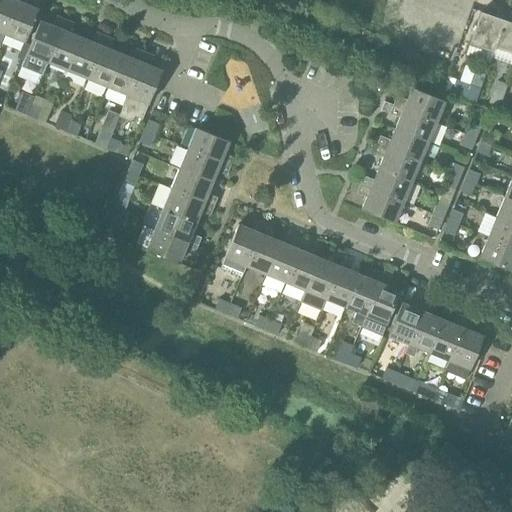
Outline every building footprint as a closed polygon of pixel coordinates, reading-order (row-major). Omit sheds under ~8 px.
[(0,0),(0,31),(4,34),(17,0),(0,0)] [(25,42),(38,10),(26,5),(28,0),(17,0),(4,34),(24,42),(25,42)] [(480,12),(469,44),(492,53),(494,47),(503,21),(480,12)] [(23,59),(20,66),(22,67),(41,75),(46,62),(64,20),(56,16),(52,26),(41,22),(39,21),(30,44),(23,59)] [(64,20),(46,62),(63,70),(65,70),(79,37),(69,33),(73,23),(64,20)] [(511,23),(503,21),(494,47),(511,53),(511,23)] [(79,37),(65,70),(85,79),(103,36),(94,32),(90,42),(79,37)] [(103,36),(85,79),(105,87),(119,54),(108,49),(112,40),(103,36)] [(24,42),(18,57),(23,59),(30,44),(24,42)] [(119,54),(105,87),(126,96),(144,53),(144,51),(136,48),(135,50),(131,59),(130,59),(119,54)] [(126,96),(118,116),(131,121),(132,122),(133,118),(134,116),(141,119),(145,108),(147,105),(161,72),(148,67),(153,57),(153,55),(144,51),(144,53),(126,96)] [(447,77),(442,91),(451,94),(475,103),(485,74),(474,71),(470,85),(456,80),(447,77)] [(496,80),(487,106),(498,110),(507,84),(496,80)] [(443,101),(410,88),(405,100),(395,96),(391,105),(434,123),(443,101)] [(15,110),(25,114),(29,104),(32,96),(32,95),(21,90),(13,109),(15,110)] [(380,111),(388,114),(391,105),(384,102),(380,111)] [(31,104),(29,104),(25,114),(26,115),(34,118),(39,108),(31,104)] [(426,143),(434,123),(391,105),(388,114),(397,118),(393,129),(426,143)] [(64,131),(71,114),(61,110),(54,127),(64,131)] [(153,135),(157,124),(147,120),(143,131),(153,135)] [(76,136),(80,126),(69,121),(64,131),(76,136)] [(475,138),(479,127),(468,122),(463,134),(475,138)] [(108,138),(111,132),(100,127),(93,143),(104,148),(108,138)] [(229,167),(232,158),(222,154),(227,142),(194,128),(185,149),(229,167)] [(426,143),(393,129),(388,140),(379,136),(375,145),(418,162),(426,143)] [(490,145),(495,133),(483,129),(479,140),(490,145)] [(148,146),(153,135),(143,131),(139,142),(148,146)] [(470,150),(475,138),(463,134),(459,145),(470,150)] [(116,152),(119,143),(108,138),(104,148),(116,152)] [(486,156),(490,145),(479,140),(474,151),(486,156)] [(409,183),(418,162),(375,145),(371,154),(381,158),(377,169),(409,183)] [(225,175),(229,167),(185,149),(177,169),(211,183),(215,171),(225,175)] [(137,174),(141,164),(131,160),(127,170),(137,174)] [(458,178),(463,167),(451,162),(447,174),(458,178)] [(212,207),(216,198),(206,194),(211,183),(177,169),(169,189),(212,207)] [(409,183),(377,169),(372,180),(362,176),(359,185),(401,202),(409,183)] [(474,185),(479,174),(467,169),(463,180),(474,185)] [(132,185),(137,174),(127,170),(122,181),(132,185)] [(453,190),(458,178),(447,174),(442,185),(453,190)] [(511,177),(511,178),(503,196),(511,200),(511,177)] [(470,196),(474,185),(463,180),(458,192),(470,196)] [(393,223),(401,202),(359,185),(355,194),(365,198),(360,209),(393,223)] [(208,215),(212,207),(169,189),(161,209),(194,223),(198,211),(208,215)] [(503,198),(495,217),(511,223),(511,200),(503,196),(503,198)] [(120,215),(125,204),(115,200),(110,211),(120,215)] [(442,219),(447,208),(436,203),(431,214),(442,219)] [(196,247),(199,238),(189,234),(194,223),(161,209),(152,229),(196,247)] [(457,225),(462,214),(453,210),(448,221),(457,225)] [(116,226),(120,215),(110,211),(106,222),(116,226)] [(438,229),(442,219),(431,214),(427,225),(438,229)] [(495,218),(487,237),(511,247),(511,223),(495,217),(495,218)] [(224,258),(220,268),(239,277),(240,277),(245,266),(262,224),(253,220),(249,230),(248,230),(237,225),(224,258)] [(453,236),(457,225),(448,221),(443,232),(453,236)] [(262,224),(245,266),(245,267),(265,275),(278,242),(277,241),(267,237),(271,227),(262,224)] [(192,256),(196,247),(152,229),(144,249),(177,263),(182,252),(192,256)] [(278,242),(265,275),(283,283),(284,283),(301,240),(302,240),(293,236),(292,237),(288,246),(278,242)] [(478,257),(478,258),(511,272),(511,271),(511,269),(511,247),(487,237),(486,238),(478,257)] [(301,240),(284,283),(304,291),(318,258),(317,258),(307,253),(311,244),(302,240),(301,240)] [(304,291),(299,302),(319,310),(320,311),(324,300),(342,257),(342,256),(333,252),(333,253),(329,263),(318,258),(304,291)] [(342,257),(324,300),(344,308),(357,274),(346,270),(351,259),(342,256),(342,257)] [(357,274),(344,308),(355,312),(350,324),(359,328),(381,274),(372,270),(368,279),(357,274)] [(381,274),(359,328),(380,336),(385,325),(399,292),(386,286),(390,277),(381,274)] [(407,345),(425,302),(416,298),(412,308),(401,303),(387,336),(407,345)] [(218,299),(214,309),(215,309),(225,314),(229,304),(218,299)] [(428,353),(441,320),(430,315),(434,306),(425,302),(407,345),(428,353)] [(236,319),(240,309),(229,304),(225,315),(236,319)] [(447,361),(465,319),(456,315),(452,325),(441,320),(428,353),(447,361)] [(265,331),(269,321),(258,316),(254,326),(265,331)] [(468,370),(482,337),(470,332),(474,323),(465,319),(447,361),(468,370)] [(276,335),(280,326),(269,321),(265,331),(276,335)] [(304,347),(308,337),(297,333),(293,343),(304,347)] [(315,352),(319,342),(308,337),(304,347),(315,352)] [(349,354),(352,347),(341,342),(337,349),(333,359),(344,364),(348,354),(349,354)] [(359,358),(349,354),(348,354),(344,364),(355,368),(359,358)] [(392,383),(396,374),(385,369),(381,379),(392,383)] [(403,388),(407,378),(396,374),(392,383),(403,388)] [(432,400),(436,391),(425,386),(421,395),(432,400)] [(443,405),(447,395),(436,391),(432,400),(443,405)] [(511,453),(511,429),(506,427),(503,436),(511,439),(511,442),(508,452),(511,453)]
